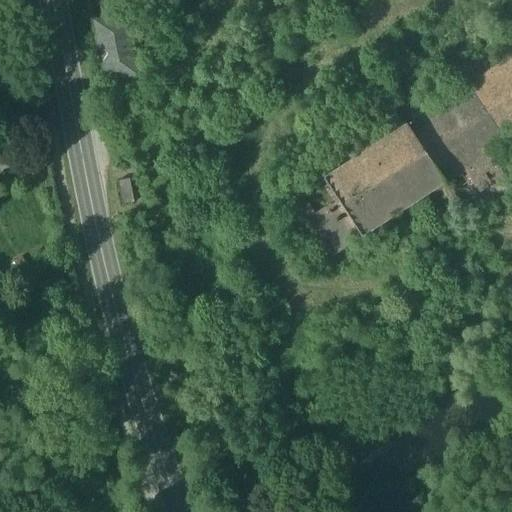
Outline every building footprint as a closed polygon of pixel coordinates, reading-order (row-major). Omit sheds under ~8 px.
[(110,84),(111,94),(128,91),(126,80),(142,77),(131,14),(116,17),(112,0),(86,0),(98,66),(98,67),(99,67),(102,85),(110,84)] [(349,163),(324,180),(362,238),(412,205),(488,155),(499,147),(511,139),(511,56),(403,128),(349,163)] [(337,144),(349,163),(403,128),(390,108),(337,144)] [(499,147),(488,155),(495,165),(506,158),(499,147)] [(503,178),(495,165),(488,155),(412,205),(427,228),(503,178)] [(118,182),(122,206),(134,203),(129,180),(118,182)] [(328,260),(362,238),(324,180),(290,203),(328,260)]
